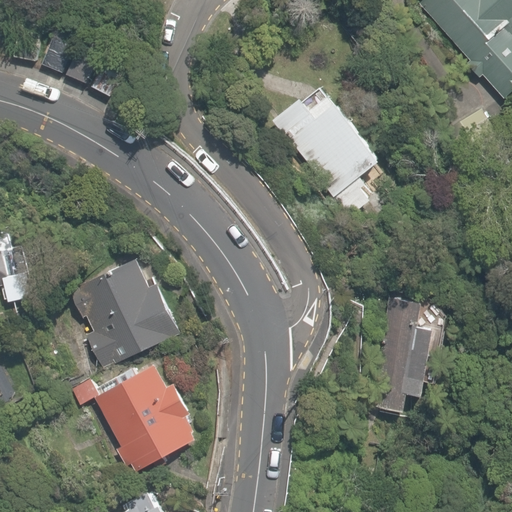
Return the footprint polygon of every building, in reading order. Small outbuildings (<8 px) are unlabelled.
[(511,0),(416,0),(499,104),(511,93),(511,0)] [(37,23),(15,23),(15,62),(37,62),(37,23)] [(79,38),(57,26),(40,61),(62,72),(79,38)] [(86,40),(66,73),(84,84),(104,51),(86,40)] [(107,54),(87,86),(106,99),(127,66),(107,54)] [(359,178),(382,160),(318,80),(270,119),(349,215),(373,195),(359,178)] [(163,336),(181,330),(163,279),(150,283),(138,251),(64,278),(78,316),(84,314),(93,337),(87,340),(96,366),(165,341),(163,336)] [(417,324),(420,299),(388,295),(373,409),(403,413),(406,390),(427,393),(435,327),(417,324)] [(204,429),(162,353),(136,367),(134,363),(100,382),(95,373),(72,387),(81,404),(95,396),(121,443),(111,449),(125,474),(204,429)] [(171,511),(154,480),(113,502),(118,511),(171,511)]
